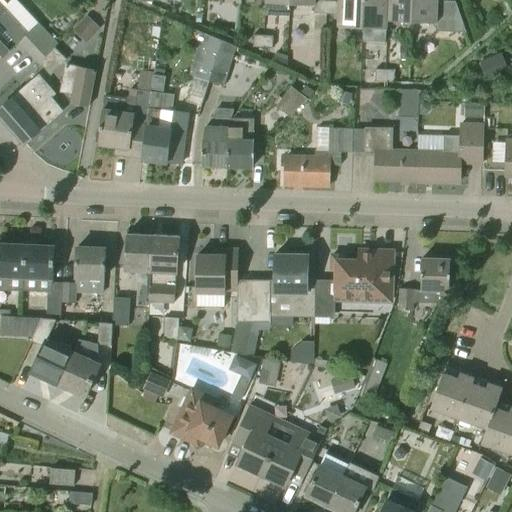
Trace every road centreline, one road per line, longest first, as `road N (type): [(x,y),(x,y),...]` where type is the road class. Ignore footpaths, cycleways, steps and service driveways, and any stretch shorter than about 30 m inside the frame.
road 1 (residential): [(29,196),(511,212)]
road 2 (residential): [(219,501),(0,397)]
